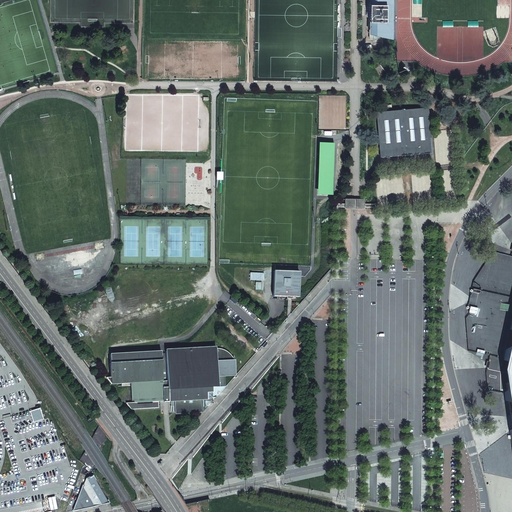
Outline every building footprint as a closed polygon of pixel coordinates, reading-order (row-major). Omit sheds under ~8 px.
[(368,0),(368,34),(391,39),(391,0),(368,0)] [(379,158),(432,154),(428,108),(375,113),(379,158)] [(334,143),(319,142),(317,195),(333,195),(334,143)] [(345,203),(345,207),(365,207),(365,204),(365,199),(345,199),(345,203)] [(299,272),(274,271),(273,296),(287,297),(287,300),(296,300),(296,297),(298,297),(299,272)] [(166,354),(168,398),(174,398),(174,400),(175,412),(199,411),(200,411),(200,412),(202,412),(212,401),(212,398),(213,397),(215,397),(225,386),(224,375),(233,375),(233,374),(233,373),(235,369),(235,366),(235,364),(235,362),(234,360),(231,356),(229,353),(227,352),(224,350),(217,348),(165,351),(166,354)] [(161,352),(110,355),(110,364),(110,378),(107,378),(112,384),(122,384),(122,386),(131,386),(132,401),(134,401),(135,403),(126,403),(131,410),(159,408),(158,402),(168,401),(168,400),(168,398),(166,354),(161,354),(161,352)] [(511,360),(508,360),(508,361),(504,360),(503,382),(511,385),(511,384),(511,360)] [(505,392),(510,430),(511,431),(511,428),(507,390),(510,390),(511,385),(503,382),(505,392)] [(95,506),(108,503),(92,475),(86,478),(84,485),(83,485),(73,511),(95,506)]
